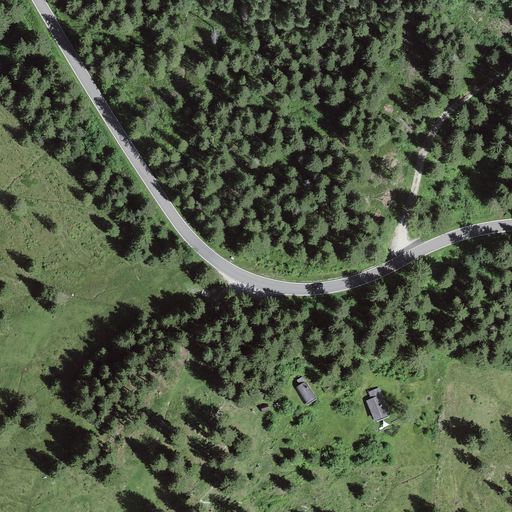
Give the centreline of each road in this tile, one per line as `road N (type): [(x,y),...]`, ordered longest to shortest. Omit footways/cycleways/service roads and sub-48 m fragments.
road 1 (tertiary): [(511,224),(450,237),(327,287),(240,276),(178,223),(37,0)]
road 2 (track): [(398,262),(431,137),(457,102),(511,65)]
